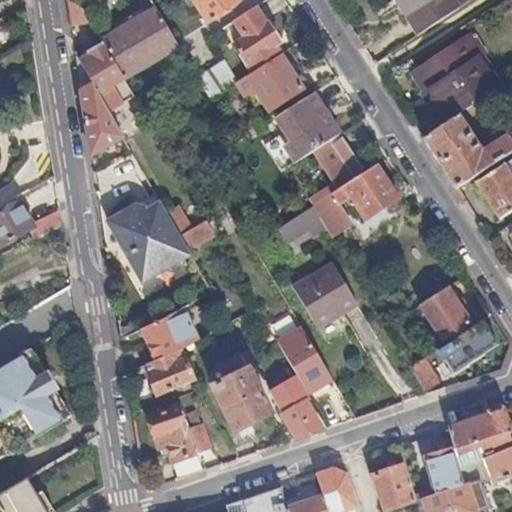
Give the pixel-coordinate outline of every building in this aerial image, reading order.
[(77,0),(65,0),(70,28),(88,18),(77,0)] [(239,0),(190,0),(206,24),(241,2),(239,0)] [(394,0),(415,33),(457,6),(453,0),(394,0)] [(244,39),(233,45),(251,73),(280,54),(275,46),(279,43),(267,25),(255,7),(232,22),(244,39)] [(156,10),(102,42),(124,80),(179,48),(157,12),(156,10)] [(88,56),(78,62),(90,83),(103,105),(108,113),(134,98),(124,80),(102,42),(85,52),(88,56)] [(437,109),(440,107),(450,122),(484,99),(497,90),(489,77),(492,75),(478,55),(471,60),(460,43),(415,72),(427,91),(425,93),(437,109)] [(268,111),(302,89),(280,54),(251,73),(245,77),(247,81),(243,84),(248,92),(253,89),(268,111)] [(224,62),(197,79),(210,100),(236,82),(224,62)] [(80,89),(83,110),(91,155),(117,140),(122,137),(108,113),(103,105),(90,83),(80,89)] [(276,117),(290,141),(285,144),(295,162),(317,148),(339,134),(327,116),(328,116),(313,93),(276,117)] [(511,151),(511,141),(503,128),(484,99),(450,122),(423,140),(455,188),(511,151)] [(339,134),(317,148),(341,187),(312,206),(320,221),(325,228),(330,236),(351,223),(339,205),(350,199),(364,220),(398,198),(376,165),(365,172),(340,133),(339,134)] [(285,144),(277,149),(288,166),(295,162),(285,144)] [(511,210),(511,159),(475,183),(499,219),(511,210)] [(193,198),(166,213),(179,236),(206,220),(202,213),(193,198)] [(135,205),(110,219),(130,254),(125,257),(140,283),(189,255),(187,250),(179,236),(166,213),(160,203),(146,212),(144,209),(135,205)] [(0,249),(30,231),(35,239),(63,226),(60,211),(33,225),(20,204),(0,215),(0,249)] [(274,230),(281,244),(306,229),(312,237),(325,228),(320,221),(312,206),(274,230)] [(110,219),(106,222),(125,257),(130,254),(110,219)] [(206,220),(179,236),(187,250),(215,234),(206,220)] [(419,242),(407,249),(418,265),(430,257),(419,242)] [(332,266),(304,282),(327,321),(356,305),(332,266)] [(293,289),(316,328),(327,321),(304,282),(293,289)] [(442,340),(469,322),(447,288),(420,305),(442,340)] [(400,292),(386,301),(395,315),(408,306),(400,292)] [(386,301),(384,303),(392,316),(395,315),(386,301)] [(153,337),(147,340),(155,360),(180,348),(181,350),(197,340),(182,309),(166,317),(166,319),(157,323),(156,322),(148,326),(153,337)] [(305,389),(307,393),(332,380),(320,357),(302,328),(278,342),(283,352),(287,357),(297,374),(305,389)] [(157,395),(193,379),(181,350),(180,348),(155,360),(156,360),(146,364),(150,373),(148,374),(157,395)] [(0,437),(9,452),(10,454),(62,422),(46,395),(43,394),(36,399),(31,391),(38,387),(38,383),(22,355),(0,367),(0,437)] [(425,356),(409,366),(426,395),(445,388),(425,356)] [(247,370),(242,360),(233,364),(237,374),(212,387),(234,432),(271,414),(249,369),(247,370)] [(269,390),(283,414),(297,439),(323,430),(306,403),(311,400),(307,393),(305,389),(297,374),(269,390)] [(157,441),(164,438),(179,479),(203,471),(181,406),(148,418),(157,441)] [(511,425),(506,408),(448,428),(453,445),(456,456),(480,446),(483,455),(511,443),(511,437),(510,430),(511,429),(511,425)] [(453,445),(424,455),(435,494),(469,482),(481,477),(475,462),(459,468),(456,456),(453,445)] [(511,447),(484,459),(493,483),(511,475),(511,447)] [(403,462),(373,473),(386,511),(415,500),(413,494),(403,462)] [(318,473),(324,494),(330,511),(360,511),(347,473),(334,467),(318,473)] [(0,496),(0,511),(42,511),(34,498),(37,496),(28,480),(0,496)] [(427,511),(478,511),(469,482),(435,494),(426,497),(423,498),(427,511)] [(245,511),(286,511),(286,506),(282,485),(242,499),(245,511)] [(423,491),(413,494),(415,500),(423,498),(426,497),(423,491)] [(330,511),(324,494),(286,506),(286,511),(330,511)] [(245,511),(242,499),(227,504),(228,511),(245,511)]
